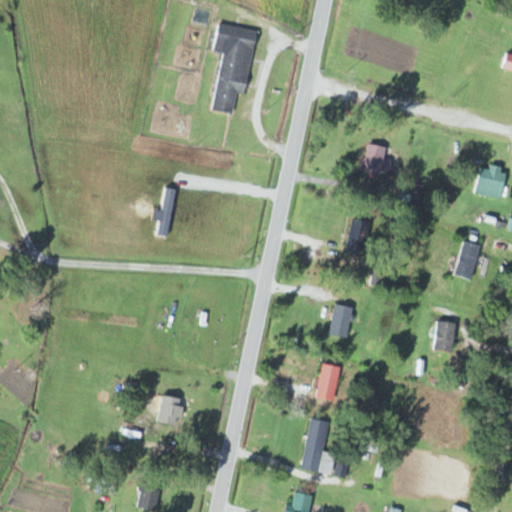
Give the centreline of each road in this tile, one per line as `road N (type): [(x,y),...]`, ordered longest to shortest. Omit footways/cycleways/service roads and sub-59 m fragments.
road 1 (residential): [(305,82),(511,128),(505,419),(494,511)]
road 2 (secondary): [(213,511),(322,0)]
